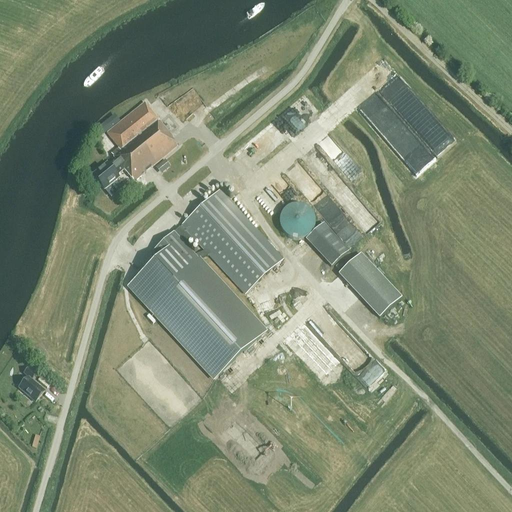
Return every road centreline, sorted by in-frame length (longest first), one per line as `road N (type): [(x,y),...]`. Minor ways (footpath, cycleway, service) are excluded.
road 1 (unclassified): [(35,511),(118,237),(296,79),(346,0)]
road 2 (track): [(294,262),(511,492)]
